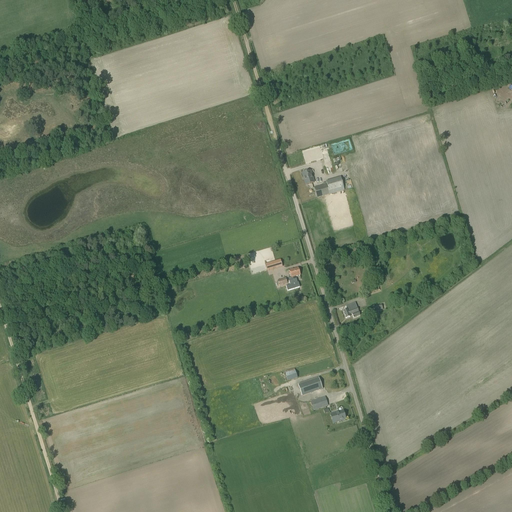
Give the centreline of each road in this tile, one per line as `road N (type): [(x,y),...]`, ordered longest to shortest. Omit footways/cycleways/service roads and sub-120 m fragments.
road 1 (unclassified): [(389,511),(287,176)]
road 2 (track): [(0,304),(63,511)]
road 3 (track): [(287,176),(234,0)]
